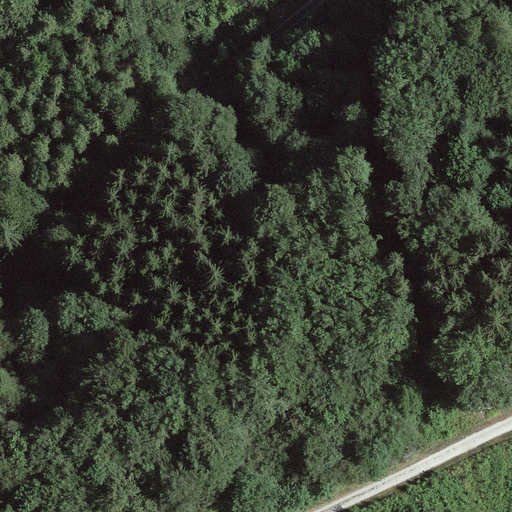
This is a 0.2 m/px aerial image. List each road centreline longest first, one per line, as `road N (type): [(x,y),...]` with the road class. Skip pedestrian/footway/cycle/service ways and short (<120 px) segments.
road 1 (track): [(0,261),(294,0)]
road 2 (track): [(339,511),(511,426)]
